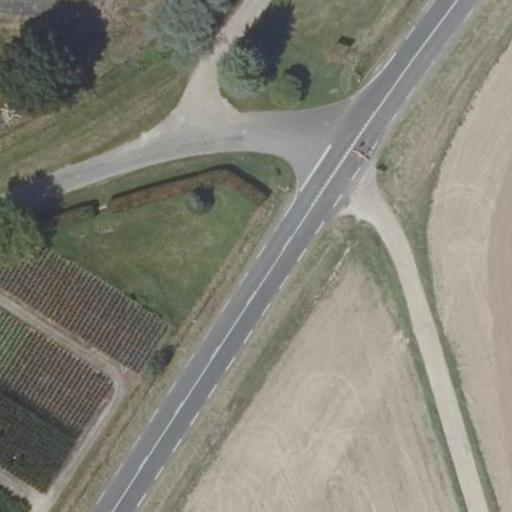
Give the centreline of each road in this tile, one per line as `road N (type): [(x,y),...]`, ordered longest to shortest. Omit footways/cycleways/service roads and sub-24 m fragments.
road 1 (primary): [(342,163),(111,511)]
road 2 (unclassified): [(342,163),(374,191),(478,511)]
road 3 (tertiary): [(342,163),(287,135),(197,137),(0,218)]
road 4 (primary): [(464,0),(342,163)]
road 5 (track): [(197,137),(197,94),(259,0)]
